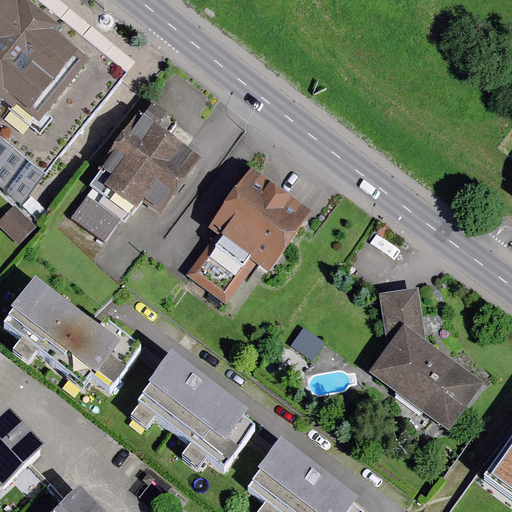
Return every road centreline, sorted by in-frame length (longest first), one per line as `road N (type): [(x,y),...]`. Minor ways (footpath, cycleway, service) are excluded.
road 1 (primary): [(511,285),(139,0)]
road 2 (residential): [(139,322),(391,511)]
